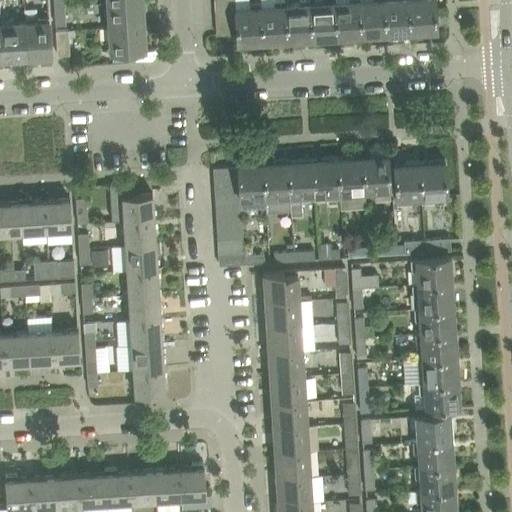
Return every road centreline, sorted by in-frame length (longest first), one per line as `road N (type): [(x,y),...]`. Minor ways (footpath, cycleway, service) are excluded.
road 1 (residential): [(220,427),(186,85)]
road 2 (residential): [(186,85),(509,57)]
road 3 (residential): [(0,434),(199,420),(220,427)]
road 4 (residential): [(0,98),(186,85)]
